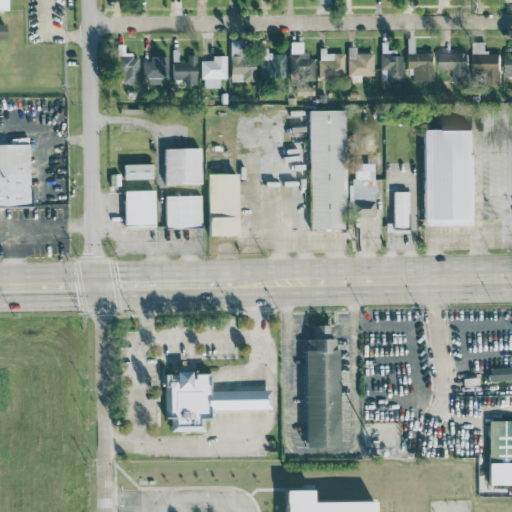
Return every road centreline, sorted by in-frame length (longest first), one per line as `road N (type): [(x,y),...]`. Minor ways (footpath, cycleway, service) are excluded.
road 1 (residential): [(90,24),(511,20)]
road 2 (secondary): [(226,278),(511,272)]
road 3 (residential): [(89,0),(94,281)]
road 4 (tertiary): [(94,281),(103,511)]
road 5 (secondary): [(94,281),(226,278)]
